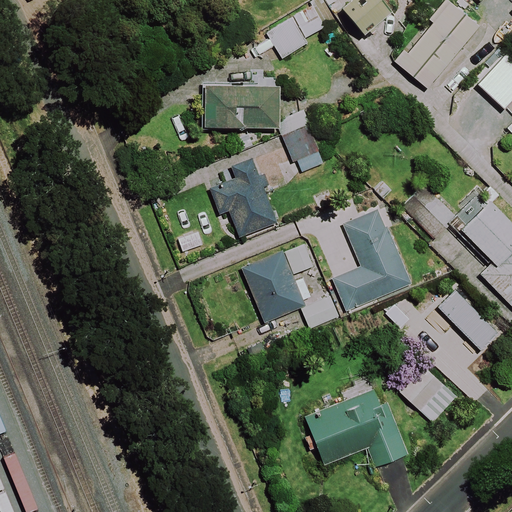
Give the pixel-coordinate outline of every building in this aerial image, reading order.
[(388,0),(349,0),(341,7),(367,38),(398,11),(388,0)] [(478,28),(446,1),(427,22),(431,26),(415,45),(413,43),(396,63),(426,89),(478,28)] [(323,27),(310,6),(266,34),(281,59),(306,44),(303,40),(323,27)] [(511,101),(511,58),(506,53),(475,84),(503,111),(511,101)] [(204,128),(278,129),(296,174),(321,164),(307,129),(308,100),(277,99),(277,88),(205,87),(204,128)] [(276,222),(250,160),(232,167),(237,180),(211,190),(222,214),(228,212),(239,238),(276,222)] [(458,212),(437,193),(412,220),(433,240),(458,212)] [(497,268),(511,254),(511,226),(489,202),(460,229),(493,263),(497,268)] [(410,286),(378,210),(343,225),(361,268),(332,280),(346,314),(410,286)] [(304,245),(287,251),(296,273),(313,267),(304,245)] [(292,282),(281,253),(241,268),(261,323),(303,307),(300,301),(310,298),(303,278),(292,282)] [(511,254),(497,268),(493,263),(481,274),(511,306),(511,254)] [(455,397),(416,361),(392,385),(431,422),(455,397)] [(375,390),(306,419),(312,434),(302,438),(308,453),(318,449),(325,465),(364,448),(372,467),(405,454),(385,406),(382,407),(375,390)]
